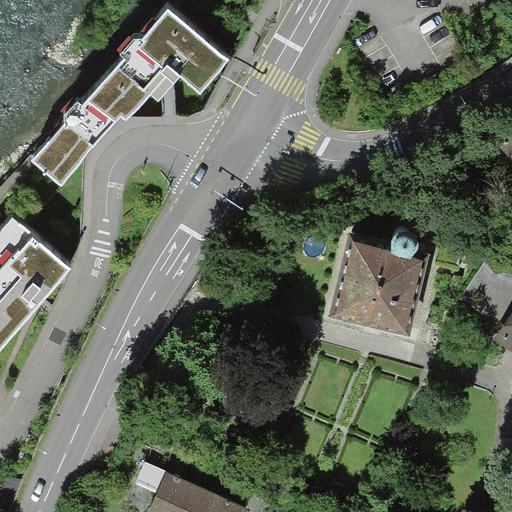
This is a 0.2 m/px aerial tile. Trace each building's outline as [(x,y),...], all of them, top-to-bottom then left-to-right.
[(176,0),(159,0),(27,152),(64,184),(169,63),(199,89),(233,49),(203,23),(176,0)] [(511,124),(493,142),(511,162),(511,124)] [(0,333),(67,258),(13,211),(0,225),(0,333)] [(421,249),(409,245),(415,239),(415,229),(405,221),(394,225),(390,233),(392,241),(344,231),(326,309),(402,327),(421,249)] [(511,297),(488,334),(511,349),(511,297)] [(238,511),(244,499),(195,478),(167,466),(148,511),(238,511)]
